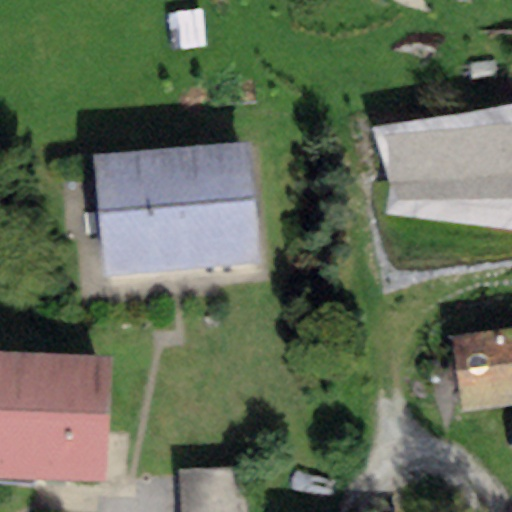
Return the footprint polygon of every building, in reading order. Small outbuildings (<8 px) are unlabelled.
[(511,110),(374,132),(392,193),(384,222),(511,236),(511,110)] [(246,159),(90,173),(101,288),(256,275),(246,159)] [(511,350),(449,357),(461,426),(511,420),(511,454),(511,459),(511,350)] [(106,377),(0,373),(0,496),(102,500),(106,377)] [(244,511),(242,486),(175,490),(176,511),(244,511)]
